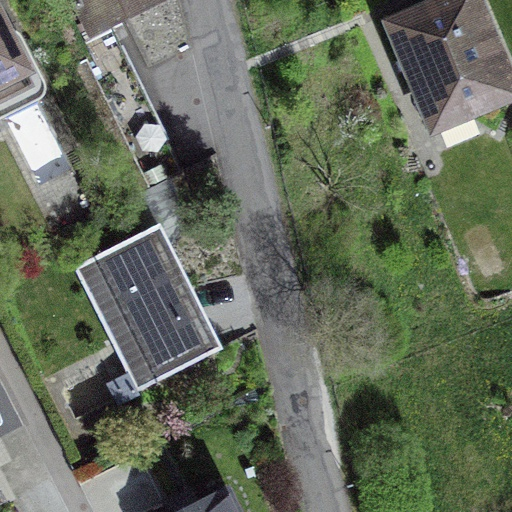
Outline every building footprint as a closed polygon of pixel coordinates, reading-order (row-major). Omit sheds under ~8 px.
[(158,0),(78,0),(103,49),(67,67),(130,196),(183,170),(112,25),(159,2),(158,0)] [(511,87),(475,0),(451,0),(392,25),(430,117),(468,101),(472,111),(511,94),(511,87)] [(0,117),(2,117),(39,98),(0,22),(0,117)] [(157,223),(75,264),(139,391),(221,350),(157,223)] [(0,480),(0,503),(10,499),(0,480)] [(237,511),(226,489),(179,511),(237,511)]
